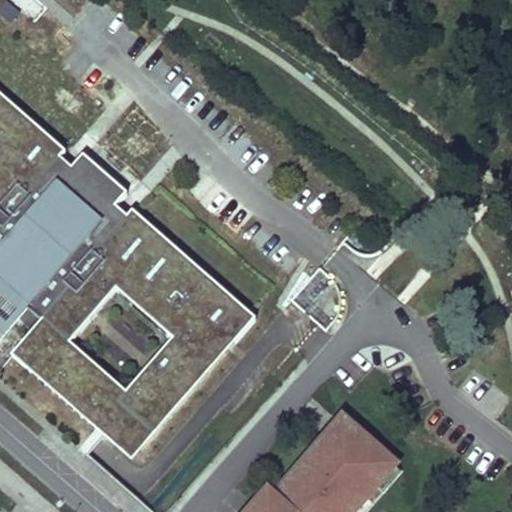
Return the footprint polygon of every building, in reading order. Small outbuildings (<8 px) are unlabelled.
[(127,197),(82,159),(71,172),(60,162),(65,156),(0,99),(0,286),(27,310),(41,323),(10,358),(131,463),(255,323),(132,215),(126,221),(115,211),(127,197)] [(0,286),(0,338),(2,340),(27,310),(0,286)] [(9,368),(0,379),(0,381),(89,450),(99,437),(9,368)] [(394,464),(343,420),(323,443),(329,449),(308,474),(301,468),(268,505),(262,511),(351,511),(348,509),(361,494),(367,500),(378,488),(375,485),(394,464)] [(323,443),(301,468),(308,474),(329,449),(323,443)] [(378,488),(384,493),(403,472),(394,464),(375,485),(378,488)] [(348,509),(351,511),(356,511),(367,500),(361,494),(348,509)] [(262,500),(251,511),(262,511),(268,505),(262,500)]
